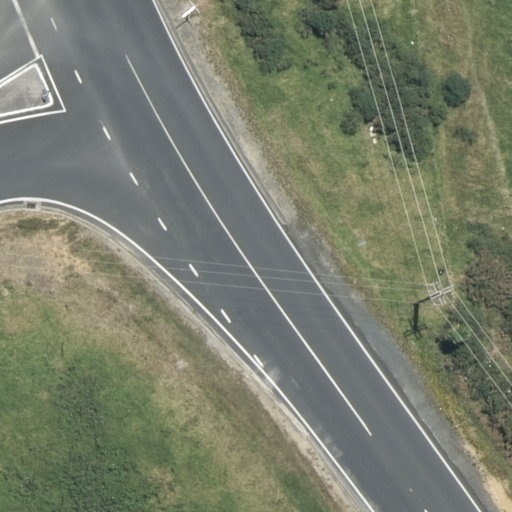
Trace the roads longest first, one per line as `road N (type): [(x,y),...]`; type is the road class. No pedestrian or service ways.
road 1 (tertiary): [(110,28),(238,251),(427,511)]
road 2 (tertiary): [(0,92),(110,28)]
